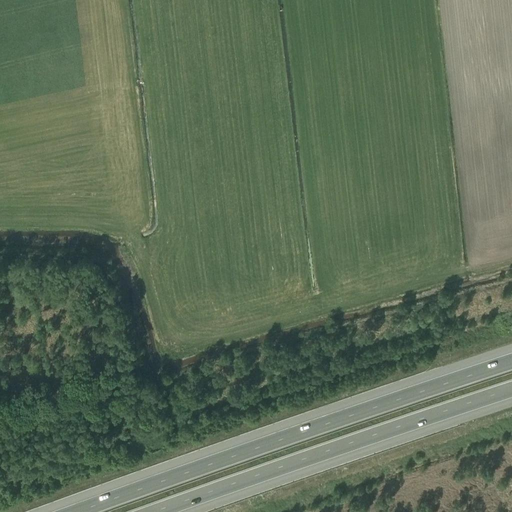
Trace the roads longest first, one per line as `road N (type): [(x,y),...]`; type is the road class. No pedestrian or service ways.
road 1 (motorway): [(511,359),(76,511)]
road 2 (motorway): [(155,511),(511,389)]
